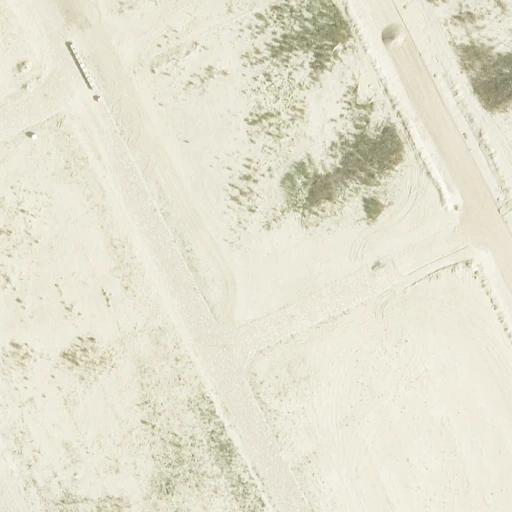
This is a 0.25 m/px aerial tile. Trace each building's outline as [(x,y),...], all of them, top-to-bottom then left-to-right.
[(147,0),(97,0),(94,2),(104,22),(148,0),(147,0)] [(148,0),(104,22),(115,43),(158,21),(148,0)] [(0,58),(0,93),(14,86),(0,58)] [(148,65),(112,83),(122,101),(157,83),(148,65)] [(157,83),(122,101),(130,118),(166,100),(157,83)] [(166,100),(130,118),(139,135),(174,117),(166,100)] [(174,117),(139,135),(148,152),(183,134),(174,117)] [(183,134),(148,152),(157,170),(192,152),(183,134)] [(44,146),(2,167),(49,262),(48,263),(46,263),(45,264),(42,267),(41,270),(40,271),(39,276),(39,279),(39,280),(39,282),(26,285),(28,294),(41,291),(44,303),(53,301),(51,289),(54,288),(63,306),(112,281),(44,146)] [(249,153),(210,173),(219,191),(259,171),(249,153)] [(259,171),(219,191),(229,209),(268,189),(259,171)] [(268,189),(229,209),(238,227),(277,208),(268,189)] [(277,208),(238,227),(247,246),(286,226),(277,208)] [(300,240),(282,249),(300,283),(317,275),(300,240)] [(282,249),(265,258),(283,292),(300,283),(282,249)] [(265,258),(248,267),(265,301),(283,292),(265,258)] [(248,267),(231,275),(248,309),(265,301),(248,267)] [(364,323),(269,370),(289,411),(387,362),(384,355),(469,313),(449,273),(362,317),(364,323)] [(231,275),(214,284),(231,318),(248,309),(231,275)] [(121,304),(82,324),(91,342),(131,322),(121,304)] [(131,322),(91,342),(100,360),(139,340),(131,322)] [(0,449),(47,425),(0,332),(0,449)] [(139,340),(100,360),(109,377),(148,357),(139,340)] [(477,341),(433,363),(447,389),(436,394),(469,459),(470,461),(472,462),(473,463),(474,464),(476,465),(478,466),(480,466),(482,466),(484,466),(486,466),(491,463),(511,503),(511,411),(503,393),(504,392),(491,366),(489,366),(477,341)] [(148,357),(109,377),(116,391),(155,371),(148,357)] [(116,391),(0,449),(0,511),(179,511),(219,492),(157,370),(155,371),(116,391)] [(409,511),(368,429),(306,460),(332,511),(409,511)]
